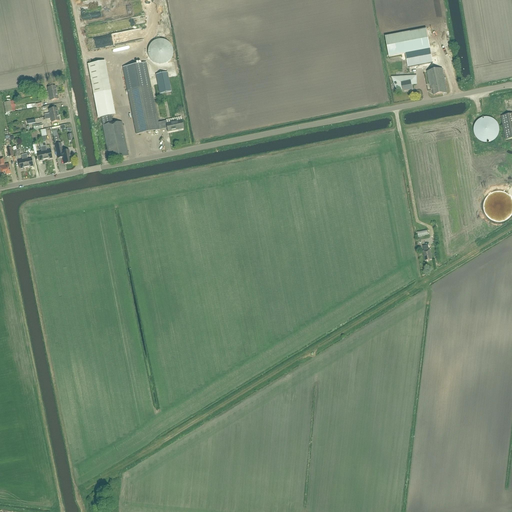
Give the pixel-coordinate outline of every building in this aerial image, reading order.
[(410,32),(385,37),(389,57),(405,54),(408,68),(433,63),(430,50),(426,30),(410,33),(410,32)] [(156,64),(159,65),(163,65),(166,64),(169,62),(171,59),(173,56),(173,52),(173,49),(171,45),(168,42),(165,40),(161,40),(157,40),(153,42),(151,44),(149,47),(148,51),(148,54),(149,57),(150,60),(153,63),(156,64)] [(167,128),(168,132),(183,129),(181,121),(166,124),(166,121),(158,123),(150,85),(146,63),(123,68),(127,90),(136,135),(159,131),(159,130),(167,128)] [(447,94),(442,69),(427,72),(430,87),(431,91),(432,91),(434,96),(447,94)] [(397,79),(393,79),(395,85),(395,86),(397,86),(398,90),(403,89),(403,92),(412,90),(412,86),(411,84),(411,77),(402,78),(397,78),(397,79)] [(44,95),(57,93),(56,86),(48,88),(48,92),(43,93),(44,95)] [(57,93),(44,95),(45,102),(58,100),(57,93)] [(3,103),(5,114),(12,112),(10,102),(3,103)] [(100,118),(108,117),(115,115),(114,112),(113,112),(112,107),(113,106),(113,103),(96,106),(98,118),(100,118)] [(45,117),(58,114),(57,108),(49,109),(50,113),(44,114),(45,117)] [(58,114),(45,117),(45,118),(45,120),(51,119),(52,123),(59,121),(58,114)] [(498,126),(498,125),(497,124),(496,123),(496,122),(495,121),(494,120),(493,120),(492,119),(491,119),(490,118),(489,118),(488,118),(487,118),(486,118),(485,118),(483,118),(482,118),(481,119),(480,119),(479,120),(478,120),(478,121),(477,122),(476,123),(475,124),(475,125),(474,126),(474,127),(474,128),(473,129),(473,130),(473,131),(473,132),(474,133),(474,134),(474,135),(475,136),(475,137),(476,138),(477,139),(477,140),(478,141),(479,141),(480,142),(481,142),(482,143),(483,143),(484,143),(486,143),(487,143),(488,143),(489,143),(490,143),(491,142),(492,142),(493,141),(494,141),(495,140),(496,139),(496,138),(497,138),(498,137),(498,136),(498,134),(499,133),(499,132),(499,131),(499,130),(499,129),(499,128),(498,127),(498,126)] [(108,161),(110,160),(123,158),(128,157),(121,123),(109,125),(102,126),(108,161)] [(62,152),(61,144),(55,145),(57,159),(62,158),(64,165),(71,163),(69,151),(62,152)] [(43,147),(46,160),(53,159),(51,151),(47,151),(46,146),(43,147)] [(39,161),(46,160),(43,147),(40,147),(41,152),(38,153),(39,161)] [(24,155),(26,168),(33,167),(32,159),(28,160),(26,154),(24,155)] [(4,165),(3,158),(0,158),(0,172),(0,175),(5,174),(5,176),(11,174),(9,164),(4,165)] [(429,251),(428,246),(422,247),(424,260),(425,260),(426,262),(430,261),(430,259),(431,258),(430,251),(429,251)]
